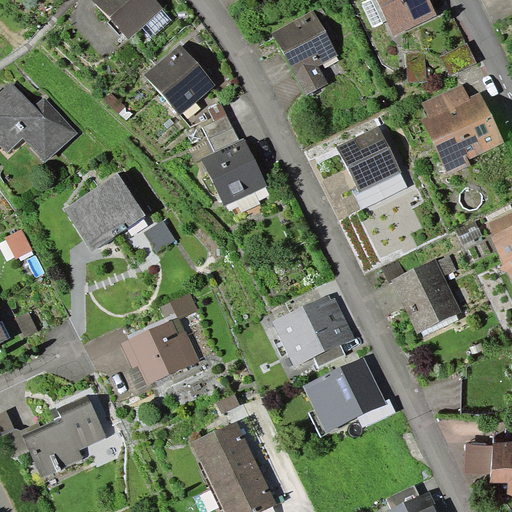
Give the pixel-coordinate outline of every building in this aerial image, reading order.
[(155,0),(92,0),(111,19),(122,32),(129,39),(142,27),(162,9),(163,8),(155,0)] [(437,15),(429,0),(376,0),(394,36),(437,15)] [(171,20),(162,9),(142,27),(152,37),(171,20)] [(338,56),(314,10),(272,33),(306,95),(329,83),(319,66),(338,56)] [(120,35),(122,32),(111,19),(108,21),(120,35)] [(181,44),(145,74),(180,115),(216,85),(181,44)] [(11,82),(0,92),(0,143),(7,151),(23,137),(45,162),(77,133),(44,97),(34,106),(11,82)] [(469,97),(463,84),(422,103),(428,116),(422,119),(448,176),(471,165),(468,160),(505,143),(481,92),(469,97)] [(202,126),(209,140),(234,128),(222,102),(208,108),(214,121),(202,126)] [(401,172),(378,126),(337,146),(357,187),(360,192),(400,173),(401,172)] [(240,140),(234,128),(209,140),(215,152),(240,140)] [(215,152),(201,159),(224,205),(267,185),(244,138),(240,140),(215,152)] [(119,173),(64,209),(92,251),(126,228),(143,217),(146,215),(119,173)] [(407,187),(400,173),(360,192),(357,187),(352,190),(361,209),(407,187)] [(511,212),(488,224),(494,236),(491,238),(511,281),(511,212)] [(149,226),(143,217),(126,228),(132,237),(149,226)] [(176,240),(163,220),(144,232),(157,252),(176,240)] [(482,236),(475,221),(456,230),(463,245),(482,236)] [(22,229),(5,237),(16,258),(32,250),(22,229)] [(449,255),(437,261),(444,276),(456,270),(449,255)] [(437,261),(436,259),(405,274),(391,280),(392,282),(417,334),(462,312),(444,276),(437,261)] [(391,280),(405,274),(398,260),(382,267),(389,283),(392,282),(391,280)] [(179,317),(180,319),(199,311),(191,293),(170,301),(171,302),(161,307),(164,316),(175,312),(178,318),(179,317)] [(329,295),(273,321),(295,367),(315,357),(342,345),(355,339),(336,297),(331,299),(329,295)] [(178,318),(121,343),(133,368),(137,366),(147,387),(150,386),(201,361),(187,330),(185,331),(180,319),(179,317),(178,318)] [(2,321),(0,321),(0,323),(8,339),(10,338),(2,321)] [(346,354),(342,345),(315,357),(319,366),(346,354)] [(385,401),(364,356),(304,385),(315,409),(327,434),(358,418),(387,404),(385,401)] [(133,368),(124,373),(135,396),(151,389),(150,386),(147,387),(137,366),(133,368)] [(240,405),(234,394),(216,402),(222,414),(240,405)] [(389,399),(385,401),(387,404),(358,418),(362,427),(395,412),(389,399)] [(41,427),(23,435),(30,450),(42,477),(84,459),(80,450),(107,437),(91,402),(61,416),(62,417),(41,427)] [(308,413),(320,437),(327,434),(315,409),(308,413)] [(15,429),(6,410),(0,413),(0,435),(2,435),(15,429)] [(194,441),(213,483),(258,464),(238,421),(194,441)] [(41,427),(38,422),(21,430),(15,429),(2,435),(13,457),(30,450),(23,435),(41,427)] [(511,441),(493,440),(493,445),(491,474),(491,482),(508,483),(508,495),(511,494),(511,441)] [(491,474),(493,445),(466,444),(465,473),(491,474)] [(277,504),(258,464),(213,483),(226,511),(259,511),(273,506),(277,504)] [(392,510),(420,496),(415,484),(386,498),(392,510)] [(439,511),(430,492),(420,496),(392,510),(387,511),(439,511)]
